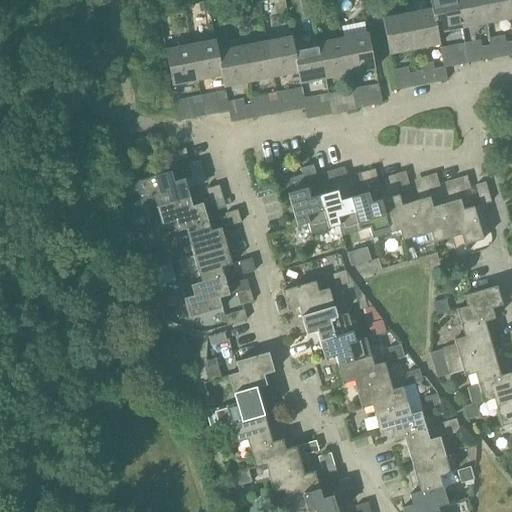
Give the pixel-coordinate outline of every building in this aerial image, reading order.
[(429,0),(431,10),(437,33),(461,28),(455,0),(429,0)] [(481,0),(455,0),(461,28),(486,24),(481,0)] [(507,0),(481,0),(486,24),(511,19),(507,0)] [(437,33),(431,10),(407,14),(413,50),(440,45),(437,33)] [(389,55),(413,50),(407,14),(382,19),(389,55)] [(374,70),(368,34),(343,39),(350,74),(374,70)] [(291,38),(264,43),(271,78),(297,73),(294,49),(291,38)] [(350,74),(343,39),(318,44),(325,79),(350,74)] [(215,41),(187,47),(194,82),(221,77),(217,52),(215,41)] [(245,83),(271,78),(264,43),(239,48),(245,83)] [(299,84),(325,79),(318,44),(294,49),(297,73),(299,84)] [(171,86),(194,82),(187,47),(165,51),(171,86)] [(239,48),(217,52),(221,77),(223,87),(245,83),(239,48)] [(482,61),(493,59),(491,48),(480,50),(482,61)] [(458,66),(468,64),(466,53),(456,54),(458,66)] [(447,80),(444,69),(433,71),(436,83),(447,80)] [(411,88),(422,86),(419,74),(408,76),(411,88)] [(381,105),(379,93),(368,95),(371,107),(381,105)] [(291,99),(293,110),(304,108),(302,97),(291,99)] [(346,112),(356,110),(354,98),(343,100),(346,112)] [(215,102),(218,114),(228,112),(226,100),(215,102)] [(269,115),(280,113),(277,102),(267,104),(269,115)] [(321,116),(332,114),(330,103),(319,105),(321,116)] [(193,119),(204,117),(201,105),(191,107),(193,119)] [(245,120),(255,118),(253,107),(243,109),(245,120)] [(199,162),(189,165),(187,166),(191,178),(203,174),(199,162)] [(315,176),(312,166),(300,169),(302,176),(304,182),(316,179),(315,176)] [(343,168),(330,172),(334,184),(347,181),(343,168)] [(377,183),(377,181),(374,170),(361,174),(365,187),(377,183)] [(170,172),(170,173),(137,182),(143,201),(153,198),(156,208),(189,198),(183,180),(173,183),(170,172)] [(404,173),(392,176),(395,189),(408,185),(404,173)] [(435,175),(422,178),(426,191),(439,187),(435,175)] [(309,199),(304,182),(302,176),(283,181),(287,195),(296,228),(307,224),(310,235),(328,230),(318,196),(309,199)] [(466,177),(453,181),(457,193),(469,190),(466,177)] [(484,183),(481,184),(474,186),(480,206),(490,203),(484,183)] [(218,186),(208,190),(205,190),(209,203),(222,199),(218,186)] [(318,196),(328,230),(337,227),(341,237),(359,232),(349,199),(340,201),(337,191),(318,196)] [(349,199),(359,232),(368,229),(371,240),(389,234),(380,201),(371,204),(367,193),(349,199)] [(380,201),(389,234),(399,231),(402,242),(420,236),(410,203),(401,206),(398,196),(380,201)] [(189,198),(156,208),(161,226),(172,223),(175,233),(185,230),(185,229),(207,223),(202,204),(191,207),(189,198)] [(410,203),(420,236),(429,234),(432,244),(451,239),(441,205),(432,208),(429,198),(410,203)] [(441,205),(451,239),(460,236),(463,246),(482,241),(473,208),(463,210),(460,200),(441,205)] [(237,211),(226,214),(224,215),(228,227),(240,224),(237,211)] [(193,257),(226,247),(220,229),(210,232),(207,223),(185,229),(185,230),(193,257)] [(231,265),(226,247),(193,257),(200,283),(201,284),(223,278),(221,269),(231,265)] [(251,259),(249,260),(238,263),(242,275),(254,272),(251,259)] [(348,284),(344,272),(331,276),(335,288),(348,284)] [(229,296),(223,278),(201,284),(200,283),(190,286),(193,297),(183,300),(188,319),(222,310),(219,299),(229,296)] [(317,293),(314,282),(282,292),(287,311),(297,308),(300,317),(333,308),(328,290),(317,293)] [(455,310),(461,329),(483,322),(484,323),(494,320),(491,309),(501,306),(495,287),(462,297),(465,307),(455,310)] [(252,302),(249,290),(236,293),(240,306),(252,302)] [(363,296),(352,299),(350,300),(354,313),(366,309),(363,296)] [(432,304),(436,317),(448,313),(445,300),(432,304)] [(333,308),(300,317),(306,336),(316,333),(319,342),(352,333),(346,314),(336,317),(333,308)] [(381,321),(371,324),(368,325),(372,337),(385,334),(381,321)] [(491,350),(484,323),(483,322),(461,329),(463,338),(453,341),(455,346),(441,350),(442,351),(445,363),(491,350)] [(352,333),(319,342),(324,360),(335,357),(337,367),(370,357),(365,339),(354,342),(352,333)] [(400,346),(389,349),(387,349),(391,362),(403,358),(400,346)] [(474,375),(477,384),(500,377),(499,377),(491,350),(445,363),(449,375),(449,376),(462,372),(464,378),(474,375)] [(429,354),(433,367),(445,363),(442,351),(429,354)] [(228,377),(233,395),(255,388),(256,389),(266,386),(263,376),(273,373),(268,354),(235,363),(238,374),(228,377)] [(370,357),(337,367),(343,385),(353,382),(356,391),(389,382),(383,364),(373,367),(370,357)] [(433,367),(436,379),(449,375),(445,363),(433,367)] [(217,367),(204,370),(208,383),(220,379),(217,367)] [(418,370),(408,373),(405,374),(409,387),(422,383),(418,370)] [(493,400),(496,409),(511,404),(511,380),(510,374),(499,377),(500,377),(477,384),(482,403),(493,400)] [(374,416),(407,407),(402,388),(391,391),(389,382),(356,391),(361,410),(372,407),(374,416)] [(225,407),(231,426),(263,416),(256,389),(255,388),(233,395),(236,404),(225,407)] [(436,395),(426,398),(424,399),(427,411),(440,407),(436,395)] [(462,408),(466,421),(479,417),(475,404),(462,408)] [(511,426),(511,404),(496,409),(501,427),(511,424),(511,426)] [(410,416),(407,407),(374,416),(379,434),(390,431),(393,442),(403,439),(403,438),(425,431),(420,413),(410,416)] [(263,416),(231,426),(236,444),(246,441),(249,451),(272,444),(271,443),(263,416)] [(455,420),(445,423),(442,424),(446,436),(459,433),(455,420)] [(428,441),(425,431),(403,438),(403,439),(411,466),(444,456),(439,438),(428,441)] [(265,466),(268,476),(301,466),(295,447),(285,450),(282,440),(271,443),(272,444),(249,451),(254,469),(265,466)] [(228,445),(216,449),(219,461),(232,458),(228,445)] [(330,455),(319,458),(317,458),(321,471),(334,467),(330,455)] [(449,475),(444,456),(411,466),(419,492),(419,493),(442,487),(439,478),(449,475)] [(301,466),(268,476),(273,494),(283,491),(286,500),(319,491),(314,472),(303,475),(301,466)] [(473,481),(469,468),(456,472),(460,484),(473,481)] [(234,474),(238,487),(251,483),(247,470),(234,474)] [(348,479),(338,482),(336,483),(339,495),(352,492),(348,479)] [(402,511),(437,511),(437,508),(447,505),(442,487),(419,493),(419,492),(409,495),(412,506),(401,509),(402,511)] [(336,511),(332,497),(322,500),(319,491),(286,500),(289,511),(336,511)]
